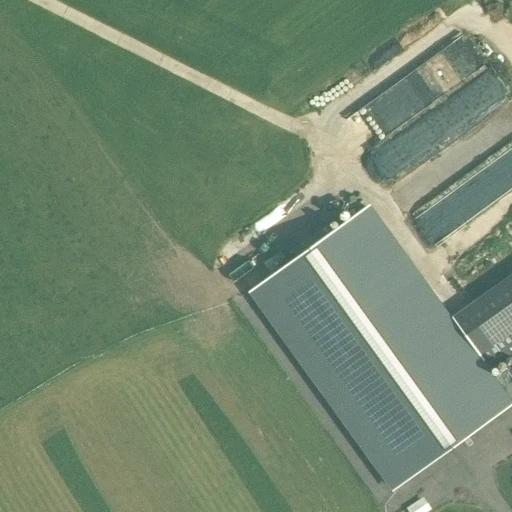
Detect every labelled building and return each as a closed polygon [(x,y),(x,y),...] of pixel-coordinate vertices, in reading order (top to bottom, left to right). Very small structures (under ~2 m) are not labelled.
[(418,69),(440,99),(485,66),(462,36),(418,69)] [(407,210),(511,145),(511,102),(388,179),(407,210)] [(437,232),(458,223),(459,205),(473,205),(483,201),(483,186),(507,187),(508,178),(511,178),(511,160),(511,158),(511,168),(490,177),(489,181),(484,183),(478,183),(435,203),(446,228),(436,228),(436,216),(426,220),(426,232),(427,232),(437,232)] [(492,380),(368,208),(253,291),(395,488),(510,405),(509,405),(511,402),(511,375),(509,371),(507,369),(492,380)] [(511,276),(465,310),(507,369),(509,371),(511,369),(511,276)]
